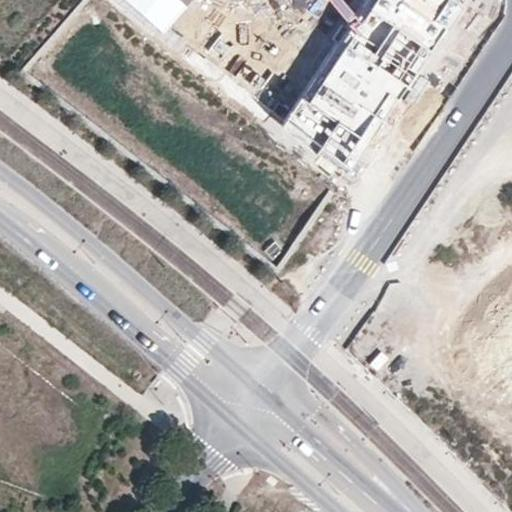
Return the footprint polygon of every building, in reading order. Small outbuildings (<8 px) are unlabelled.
[(136,0),(166,29),(191,0),(136,0)] [(363,0),(302,100),(286,124),(350,170),(384,117),(408,87),(445,28),(462,0),(363,0)] [(511,146),(467,218),(511,250),(511,146)] [(511,321),(507,317),(441,258),(393,320),(511,432),(511,321)] [(362,328),(350,349),(364,356),(375,335),(362,328)] [(384,376),(390,368),(367,351),(361,360),(384,376)] [(396,387),(413,365),(402,357),(385,379),(396,387)]
